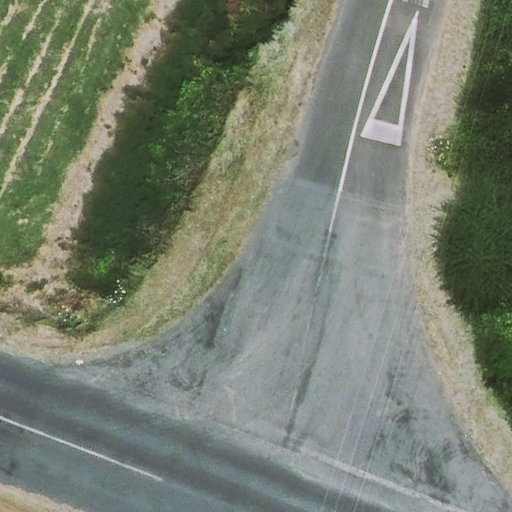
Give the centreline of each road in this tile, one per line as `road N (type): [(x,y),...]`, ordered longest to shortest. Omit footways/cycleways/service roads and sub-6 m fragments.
road 1 (unclassified): [(264,511),(387,0)]
road 2 (tertiary): [(231,511),(0,421)]
